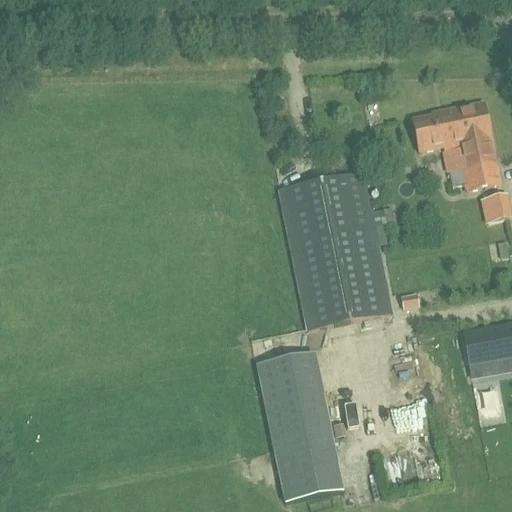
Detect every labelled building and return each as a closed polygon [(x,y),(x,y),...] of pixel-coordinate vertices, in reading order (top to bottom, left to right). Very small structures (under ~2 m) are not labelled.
[(495,166),(490,144),(491,144),(484,105),(448,112),(455,151),(458,151),(463,173),(449,176),(452,190),(466,188),(467,195),(500,188),(496,166),(495,166)] [(444,150),(444,153),(455,151),(448,112),(432,115),(432,118),(412,122),(419,155),(444,150)] [(391,317),(363,177),(280,193),(308,333),(391,317)] [(493,227),(511,223),(511,196),(489,201),(493,227)] [(511,330),(464,338),(470,370),(511,363),(511,330)] [(282,362),(280,343),(261,344),(262,364),(282,362)] [(420,389),(433,386),(427,364),(414,367),(420,389)] [(335,454),(323,396),(265,407),(277,466),(335,454)]
